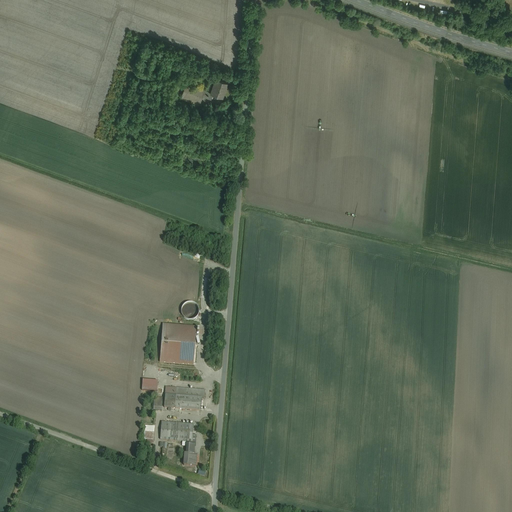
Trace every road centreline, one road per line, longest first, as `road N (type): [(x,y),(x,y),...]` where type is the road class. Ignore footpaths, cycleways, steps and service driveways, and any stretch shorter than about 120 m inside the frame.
road 1 (unclassified): [(216,492),(255,0)]
road 2 (unclassified): [(0,414),(216,492)]
road 3 (track): [(308,0),(511,77)]
road 4 (tertiary): [(355,0),(511,51)]
